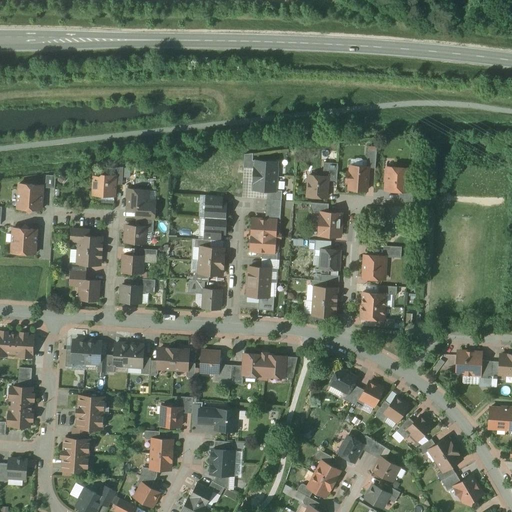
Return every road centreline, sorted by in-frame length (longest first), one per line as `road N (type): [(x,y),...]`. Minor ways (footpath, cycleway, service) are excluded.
road 1 (secondary): [(0,43),(361,46),(511,62)]
road 2 (residential): [(43,212),(116,219),(108,315)]
road 3 (residential): [(410,379),(492,466),(511,499)]
road 4 (residential): [(353,205),(347,340)]
road 5 (residential): [(53,312),(46,445)]
road 6 (residential): [(108,315),(234,323)]
road 7 (residential): [(410,379),(437,340),(511,343)]
